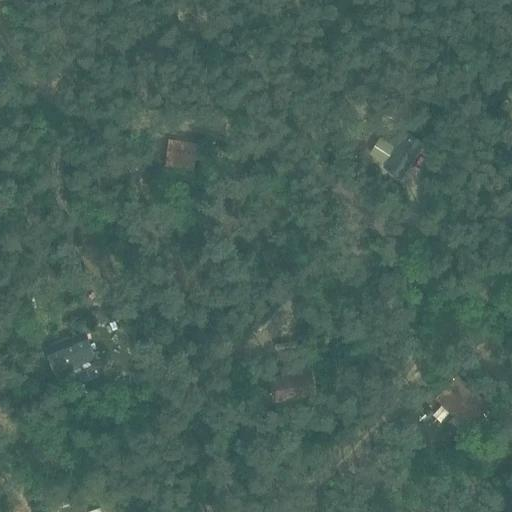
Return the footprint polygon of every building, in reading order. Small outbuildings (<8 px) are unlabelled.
[(169,139),(167,157),(192,161),(195,144),(169,139)] [(412,160),(394,149),(386,163),(403,174),(412,160)] [(75,336),(76,340),(68,343),(66,339),(58,342),(57,339),(50,342),(53,349),(56,348),(62,363),(92,351),(86,336),(82,337),(80,333),(75,336)] [(309,363),(300,364),(280,368),(282,376),(269,378),(271,393),(285,390),(286,398),(315,393),(309,363)] [(438,398),(467,426),(487,405),(458,377),(438,398)] [(99,511),(106,511),(105,499),(64,504),(65,511),(99,511)]
